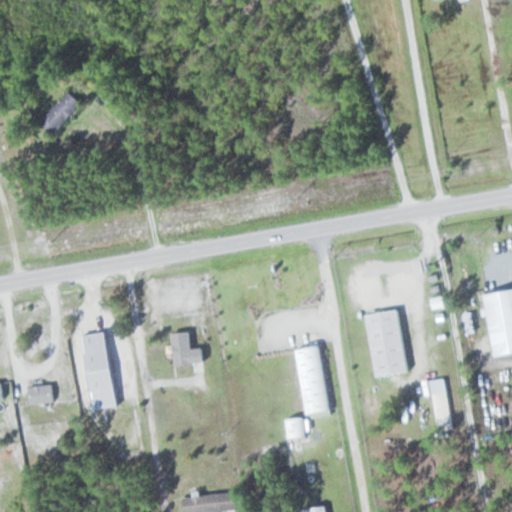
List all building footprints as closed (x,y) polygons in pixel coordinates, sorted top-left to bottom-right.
[(86,104),(73,91),(44,120),(57,133),(86,104)] [(499,356),(511,354),(511,290),(491,294),(499,356)] [(404,309),(370,314),(378,376),(413,371),(404,309)] [(122,405),(112,330),(87,334),(98,409),(122,405)] [(298,348),(308,416),(334,412),(324,344),(298,348)] [(456,429),(449,378),(435,379),(442,431),(456,429)] [(0,382),(0,400),(8,400),(6,382),(0,382)] [(34,405),(58,401),(54,383),(31,387),(34,405)] [(288,419),(290,438),(308,436),(306,417),(288,419)] [(189,511),(218,511),(219,511),(242,510),(240,492),(188,497),(189,511)]
